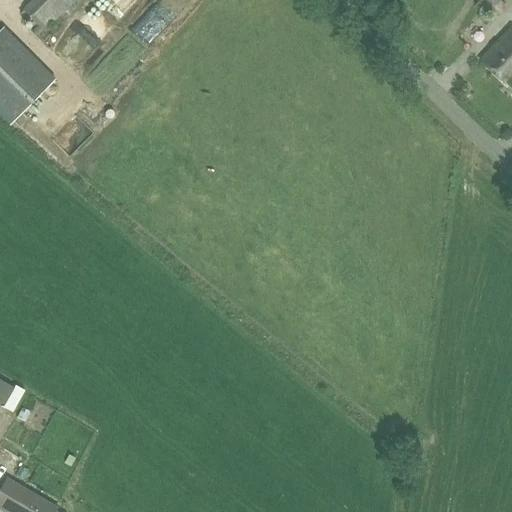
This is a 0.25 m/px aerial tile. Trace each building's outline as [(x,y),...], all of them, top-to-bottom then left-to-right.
[(30,0),(22,8),(44,30),(74,0),(75,0),(79,4),(82,0),(30,0)] [(156,0),(92,72),(111,89),(190,0),(156,0)] [(511,28),(510,27),(480,60),(506,86),(508,84),(511,88),(511,28)] [(0,379),(0,402),(4,405),(14,387),(0,379)] [(59,511),(56,510),(58,507),(6,476),(0,486),(0,509),(4,511),(59,511)]
